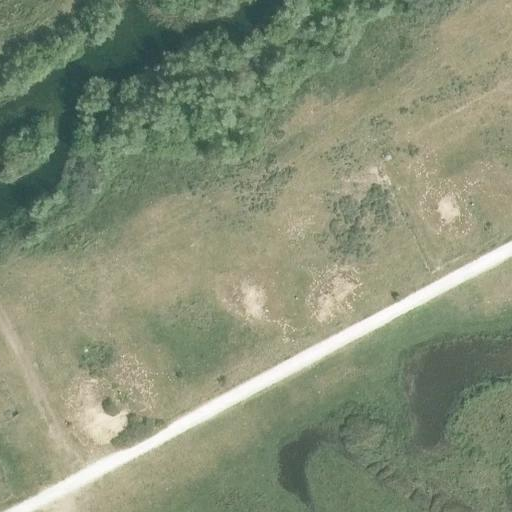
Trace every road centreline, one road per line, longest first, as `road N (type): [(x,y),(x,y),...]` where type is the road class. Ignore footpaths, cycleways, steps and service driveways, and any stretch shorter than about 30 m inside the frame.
road 1 (track): [(47,495),(511,248)]
road 2 (track): [(0,324),(78,479)]
